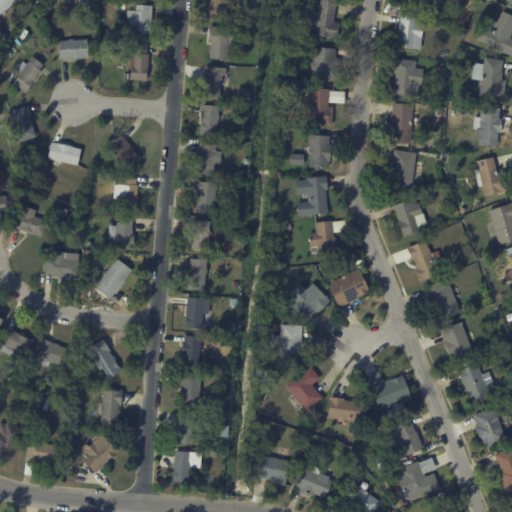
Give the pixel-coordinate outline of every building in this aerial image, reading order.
[(16,0),(0,12),(0,0),(16,0)] [(209,0),(226,0),(224,20),(207,18),(208,3),(209,3),(209,0)] [(335,0),(332,21),(338,22),(336,38),(313,34),(314,24),(308,23),(310,10),(316,11),(317,0),(335,0)] [(150,5),(149,32),(146,32),(146,37),(131,36),(132,22),(126,22),(126,10),(134,10),(134,4),(150,5)] [(511,30),(509,37),(511,38),(511,48),(509,54),(476,39),(482,26),(492,31),(501,10),(511,15),(511,30)] [(396,46),(397,35),(396,34),(398,20),(399,20),(400,14),(417,16),(417,23),(423,24),(420,49),(396,46)] [(207,58),(209,39),(206,38),(207,25),(215,25),(215,26),(229,27),(228,35),(233,36),(233,43),(227,43),(226,59),(207,58)] [(76,58),(75,58),(75,59),(67,59),(67,58),(59,59),(58,40),(67,40),(67,39),(72,39),(86,39),(87,57),(76,58)] [(146,48),(146,53),(148,53),(147,67),(146,67),(146,80),(129,79),(130,64),(132,65),(132,54),(128,54),(129,43),(146,44),(146,48)] [(334,50),(334,58),(336,58),(335,77),(311,76),(312,47),(334,48),(334,50)] [(42,65),(39,69),(41,70),(34,80),(24,93),(12,83),(21,72),(17,69),(23,61),(26,64),(32,56),(43,64),(42,65)] [(391,96),(394,72),(392,72),(394,57),(415,60),(414,67),(422,68),(420,85),(419,85),(417,97),(410,96),(409,98),(391,96)] [(502,62),(500,71),(501,71),(500,79),(505,80),(502,98),(478,94),(480,80),(471,79),(473,63),(482,64),(484,57),(502,60),(502,62)] [(220,67),(220,75),(221,75),(220,81),(219,81),(218,95),(202,94),(205,66),(220,67)] [(328,91),(327,106),(332,106),(330,125),(307,123),(310,87),(328,88),(328,91)] [(249,98),(241,96),(242,88),(250,90),(249,98)] [(412,104),(409,142),(389,140),(390,127),(388,126),(389,113),(390,113),(391,102),(412,104)] [(27,107),(30,115),(27,116),(28,119),(30,119),(31,123),(30,123),(34,136),(18,142),(7,111),(26,104),(27,107)] [(217,105),(217,113),(218,114),(217,120),(216,120),(215,135),(199,134),(201,104),(217,105)] [(499,109),(498,118),(501,118),(500,132),(497,132),(496,145),(477,144),(477,140),(474,140),(475,128),(472,128),(473,116),(479,117),(480,106),(499,108),(499,109)] [(126,141),(130,147),(131,147),(139,157),(139,158),(140,159),(126,170),(108,146),(121,135),(126,141)] [(328,137),(328,144),(329,144),(328,161),(327,161),(326,167),(307,166),(308,148),(307,148),(307,135),(328,135),(328,137)] [(54,143),(56,143),(70,146),(79,148),(76,165),(46,158),(49,142),(54,143)] [(215,144),(214,151),(220,151),(219,163),(213,162),(212,174),(195,173),(198,143),(215,144)] [(414,161),(410,187),(385,183),(388,166),(390,167),(393,149),(415,152),(414,161)] [(302,154),(302,164),(288,164),(289,153),(302,154)] [(492,158),(496,173),(502,171),(506,189),(483,195),(480,186),(477,187),(473,169),(477,168),(475,161),(492,156),(492,158)] [(330,177),(331,190),(324,191),(326,212),(310,214),(310,215),(297,216),(295,202),(307,201),(306,194),(296,194),(294,180),(303,179),(303,177),(330,175),(330,177)] [(134,178),(134,184),(136,185),(135,196),(136,196),(135,210),(119,209),(120,197),(112,196),(114,176),(134,178)] [(220,191),(219,200),(214,200),(213,214),(194,212),(196,193),(194,192),(195,180),(199,180),(198,181),(215,182),(214,190),(220,191)] [(11,194),(0,194),(0,215),(12,215),(11,194)] [(87,199),(85,206),(77,204),(79,197),(87,199)] [(402,236),(392,205),(409,200),(410,205),(418,202),(421,213),(422,213),(425,224),(419,225),(420,231),(402,236)] [(511,239),(498,244),(493,231),(494,231),(488,210),(511,202),(511,239)] [(28,232),(10,227),(15,211),(21,213),(23,206),(34,210),(32,216),(46,220),(41,236),(28,232)] [(131,217),(130,229),(131,229),(131,235),(133,235),(132,244),(129,244),(129,249),(113,248),(115,222),(118,222),(118,216),(131,217)] [(208,221),(206,241),(216,241),(215,252),(189,250),(191,220),(208,221)] [(345,229),(345,231),(332,232),(333,237),(334,237),(336,257),(318,259),(317,253),(310,254),(307,233),(314,232),(313,222),(331,220),(331,221),(344,220),(345,229)] [(437,250),(441,259),(433,263),(437,274),(419,281),(414,269),(416,268),(413,260),(410,260),(405,247),(425,239),(430,253),(437,250)] [(52,276),(49,276),(49,274),(43,274),(44,257),(50,258),(51,251),(64,252),(63,259),(76,260),(75,277),(63,276),(63,277),(52,276)] [(123,280),(109,299),(93,287),(103,275),(102,275),(105,271),(115,258),(131,270),(123,280)] [(205,268),(205,274),(204,274),(203,290),(186,289),(188,258),(205,259),(205,268)] [(320,271),(319,265),(328,263),(329,270),(320,271)] [(359,297),(338,307),(326,284),(356,269),(355,267),(362,263),(364,267),(358,270),(369,292),(359,297)] [(450,290),(459,311),(438,319),(425,286),(446,278),(450,290)] [(315,312),(314,311),(304,321),(288,305),(292,301),(287,295),(299,284),(304,289),(311,283),(328,300),(325,304),(320,309),(319,309),(316,313),(315,312)] [(209,299),(207,314),(201,314),(199,328),(183,327),(186,297),(209,299)] [(226,325),(226,322),(234,323),(234,332),(225,331),(226,325)] [(465,334),(472,353),(450,362),(442,341),(443,341),(439,330),(460,322),(465,334)] [(301,325),(300,343),(304,343),(303,361),(277,360),(278,347),(267,347),(268,335),(279,335),(279,324),(301,325)] [(6,328),(16,333),(30,340),(31,339),(32,339),(25,355),(13,349),(10,355),(0,350),(0,346),(1,344),(0,343),(0,338),(5,328),(6,328)] [(200,337),(199,350),(198,350),(197,367),(180,366),(181,353),(180,353),(181,341),(182,341),(183,335),(200,337)] [(42,339),(50,341),(49,342),(57,344),(57,346),(69,349),(64,366),(48,362),(47,367),(31,362),(38,338),(42,339)] [(104,340),(109,350),(108,351),(111,356),(112,356),(121,371),(104,380),(98,368),(94,370),(90,363),(93,361),(85,349),(103,339),(104,340)] [(488,371),(493,383),(486,385),(490,397),(471,404),(464,387),(463,387),(457,370),(477,363),(481,374),(488,371)] [(312,387),(321,398),(304,412),(284,385),(308,366),(318,378),(311,384),(312,387)] [(200,374),(198,407),(179,406),(180,384),(179,384),(179,373),(200,374)] [(370,390),(369,387),(401,374),(411,399),(391,407),(393,413),(381,418),(370,390)] [(23,385),(18,383),(21,376),(26,378),(23,385)] [(19,388),(24,391),(21,398),(16,395),(19,388)] [(120,392),(119,406),(117,406),(117,410),(118,410),(118,416),(117,416),(116,427),(99,426),(101,390),(116,391),(116,389),(120,389),(120,392)] [(331,397),(343,398),(343,400),(367,403),(365,426),(349,424),(350,420),(326,417),(329,397),(331,397)] [(46,411),(40,409),(43,399),(49,401),(46,411)] [(474,427),(476,426),(472,415),(492,407),(495,414),(496,414),(505,440),(485,448),(483,442),(480,443),(474,427)] [(174,442),(176,412),(200,414),(199,430),(192,430),(191,444),(174,442)] [(410,420),(414,431),(415,430),(422,448),(398,458),(390,439),(396,437),(392,426),(409,419),(410,420)] [(0,452),(0,422),(4,424),(5,422),(21,430),(9,457),(0,452)] [(227,426),(226,437),(218,436),(219,425),(227,426)] [(101,467),(94,473),(82,460),(88,455),(80,447),(89,439),(91,441),(100,433),(116,451),(106,460),(107,461),(101,467)] [(24,461),(27,441),(33,442),(33,440),(38,441),(38,442),(59,446),(56,464),(35,461),(35,463),(24,461)] [(511,484),(503,488),(497,471),(499,471),(493,454),(511,446),(511,484)] [(173,457),(174,451),(190,452),(187,482),(171,481),(173,457)] [(272,483),(270,483),(271,480),(252,477),(255,455),(287,460),(283,485),(272,483)] [(431,458),(435,469),(423,474),(424,477),(433,473),(439,488),(410,500),(409,498),(404,500),(393,474),(398,472),(397,469),(418,461),(418,462),(430,457),(431,458)] [(30,475),(23,474),(24,462),(32,463),(30,475)] [(310,495),(298,491),(300,488),(295,486),(302,469),(305,470),(308,464),(320,469),(318,472),(328,477),(327,479),(331,481),(324,498),(313,494),(312,496),(310,495)] [(349,503),(339,495),(349,480),(356,486),(360,480),(371,487),(367,493),(380,502),(373,511),(350,511),(349,511),(353,506),(349,503)] [(399,497),(403,504),(396,508),(392,501),(399,497)]
